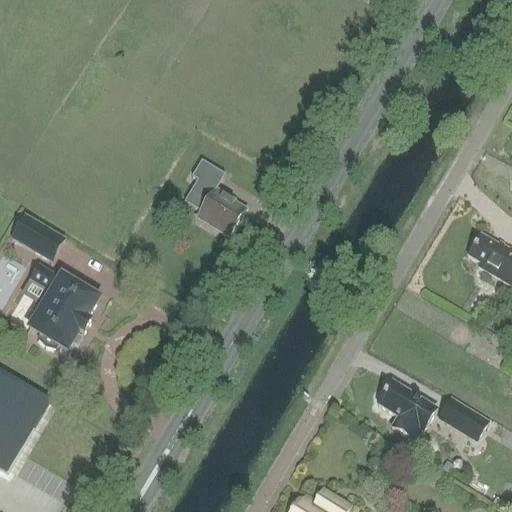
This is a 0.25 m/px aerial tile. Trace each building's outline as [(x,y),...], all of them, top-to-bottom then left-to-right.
[(201,215),(197,221),(230,241),(246,213),(224,200),(225,199),(216,193),(225,178),(202,164),(192,180),(198,183),(185,205),(201,215)] [(51,267),(66,243),(25,218),(10,242),(51,267)] [(499,249),(482,239),(469,260),(481,267),(480,270),(511,289),(511,252),(501,246),(499,249)] [(35,323),(28,334),(41,342),(39,344),(45,350),(54,353),(55,350),(66,357),(78,337),(82,339),(91,326),(86,323),(98,304),(60,281),(59,283),(38,271),(30,285),(50,297),(48,301),(43,298),(30,320),(35,323)] [(0,378),(0,470),(8,476),(48,407),(0,378)] [(393,385),(379,409),(399,421),(392,432),(416,446),(422,435),(424,437),(437,415),(421,405),(422,403),(393,385)] [(489,425),(452,402),(439,422),(477,445),(489,425)] [(351,511),(325,495),(318,506),(307,499),(303,507),(300,505),(295,511),(351,511)]
